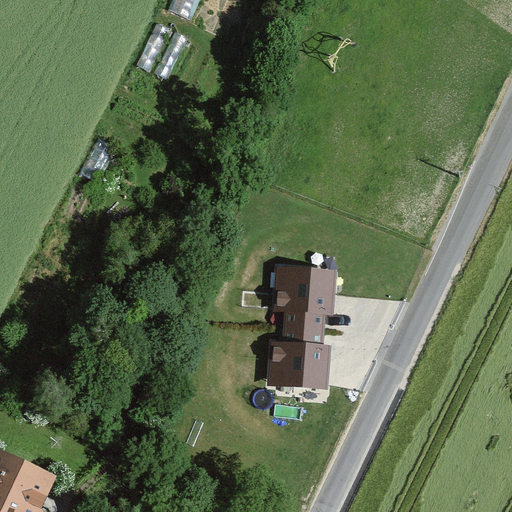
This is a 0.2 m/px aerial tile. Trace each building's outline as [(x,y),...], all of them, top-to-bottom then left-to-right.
[(175,0),(173,9),(194,16),(198,0),(175,0)] [(337,274),(277,268),(273,310),(284,311),(326,315),(333,316),(337,274)] [(326,315),(284,311),(281,343),(323,347),(326,315)] [(281,343),(271,342),(267,384),(327,390),(331,348),(323,347),(281,343)] [(32,511),(51,471),(0,448),(0,511),(2,511),(32,511)]
